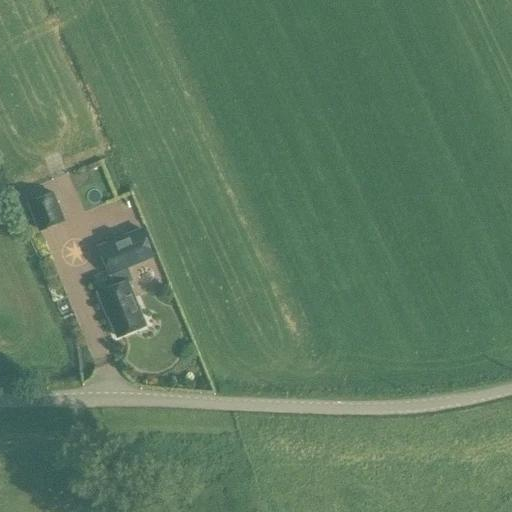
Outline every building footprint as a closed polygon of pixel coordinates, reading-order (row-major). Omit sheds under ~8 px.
[(29,105),(63,90),(59,80),(25,95),(29,105)] [(86,121),(73,90),(65,94),(78,124),(86,121)] [(100,154),(86,122),(79,126),(93,157),(100,154)] [(39,230),(64,220),(53,193),(28,203),(39,230)] [(111,275),(116,286),(128,281),(131,280),(127,268),(153,258),(141,230),(99,247),(110,275),(111,275)] [(99,293),(117,337),(146,326),(128,281),(116,286),(99,293)]
